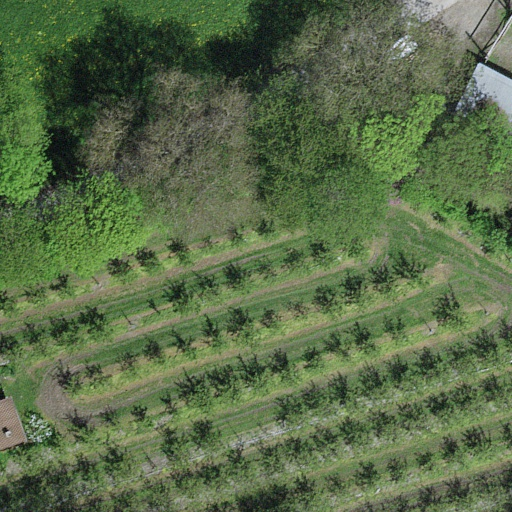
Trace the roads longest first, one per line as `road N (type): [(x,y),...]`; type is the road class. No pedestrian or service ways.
road 1 (unclassified): [(0,220),(264,104),(427,0)]
road 2 (track): [(511,216),(381,151),(299,83)]
